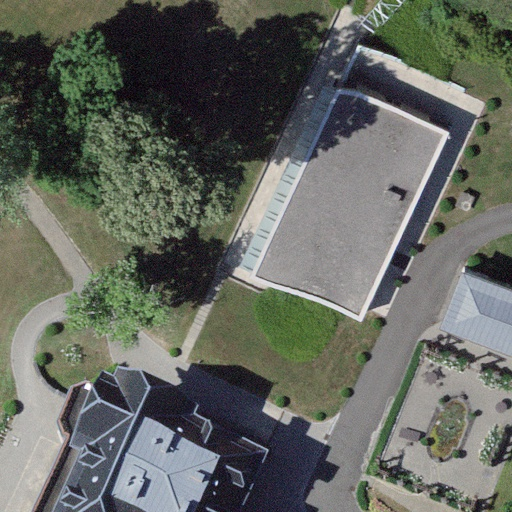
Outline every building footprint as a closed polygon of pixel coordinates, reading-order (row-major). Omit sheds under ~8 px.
[(344,76),(451,123),(467,88),(361,40),(344,76)] [(363,314),(451,123),(344,76),(340,74),(253,262),(363,314)] [(511,284),(466,267),(447,317),(511,343),(511,284)] [(90,459),(114,406),(89,396),(73,401),(57,431),(62,445),(67,447),(35,511),(73,511),(97,463),(90,459)] [(183,439),(185,433),(124,405),(121,409),(114,406),(90,459),(97,463),(73,511),(238,511),(256,472),(183,439)]
